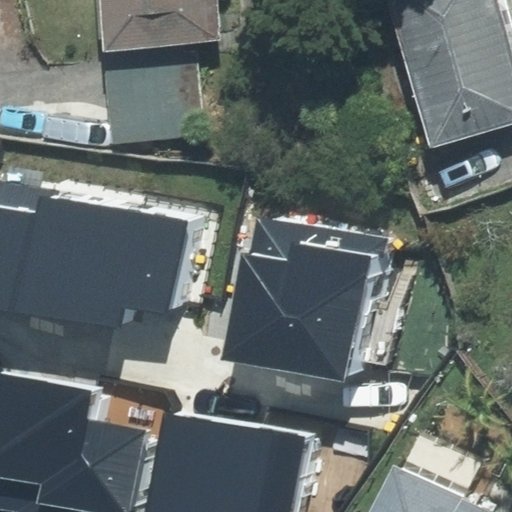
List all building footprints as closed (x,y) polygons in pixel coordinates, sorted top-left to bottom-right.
[(126,0),(129,44),(241,37),(238,0),(126,0)] [(511,0),(414,0),(454,136),(511,119),(511,0)] [(212,68),(128,70),(130,143),(214,141),(212,68)] [(117,457),(113,511),(222,511),(225,463),(271,466),(282,272),(256,271),(261,184),(176,180),(167,326),(119,323),(111,457),(117,457)] [(509,434),(446,402),(417,460),(407,456),(379,511),(511,511),(511,508),(480,493),(509,434)]
